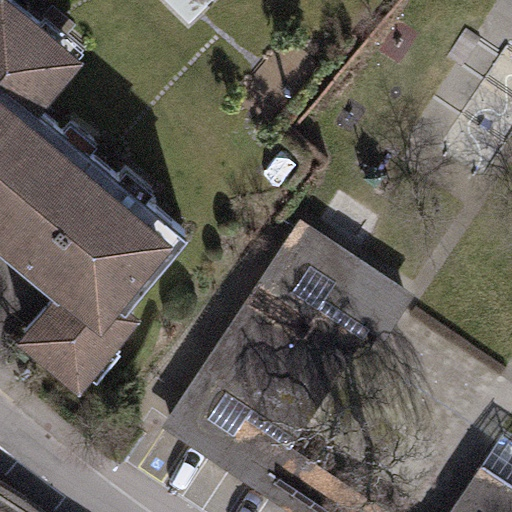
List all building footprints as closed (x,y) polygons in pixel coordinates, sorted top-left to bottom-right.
[(20,0),(0,0),(0,248),(59,297),(23,340),(86,392),(146,320),(131,308),(188,239),(40,117),(89,57),(20,0)] [(220,0),(160,0),(191,30),(220,0)] [(301,452),(303,448),(288,438),(367,317),(384,329),(410,290),(302,220),(171,419),(277,488),(301,452)] [(444,511),(511,511),(511,436),(503,431),(444,511)] [(308,507),(331,472),(301,452),(277,488),(294,499),(308,507)] [(390,511),(331,472),(308,507),(315,511),(390,511)]
